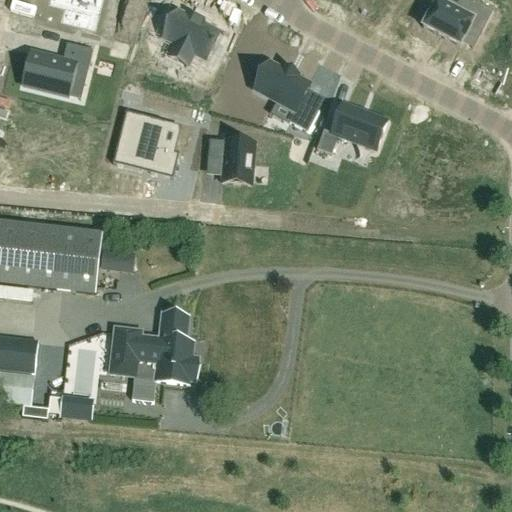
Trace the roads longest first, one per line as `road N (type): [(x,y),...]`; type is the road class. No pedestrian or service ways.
road 1 (residential): [(511,131),(286,15)]
road 2 (residential): [(0,196),(200,213)]
